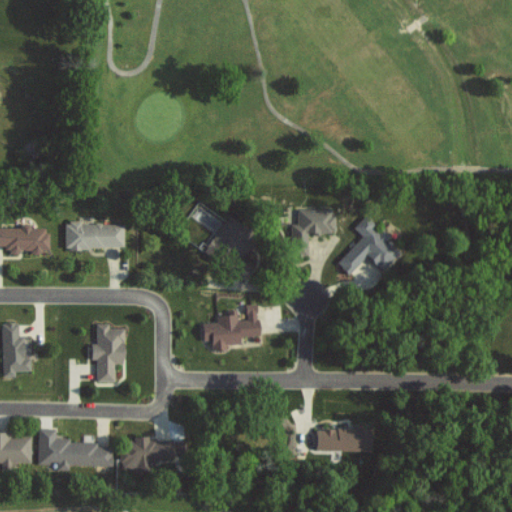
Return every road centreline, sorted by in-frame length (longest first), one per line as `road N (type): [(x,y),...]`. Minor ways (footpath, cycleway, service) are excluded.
road 1 (residential): [(166,375),(164,301),(0,291)]
road 2 (residential): [(307,377),(511,380)]
road 3 (residential): [(0,405),(146,410),(164,401),(166,375)]
road 4 (residential): [(166,375),(307,377)]
